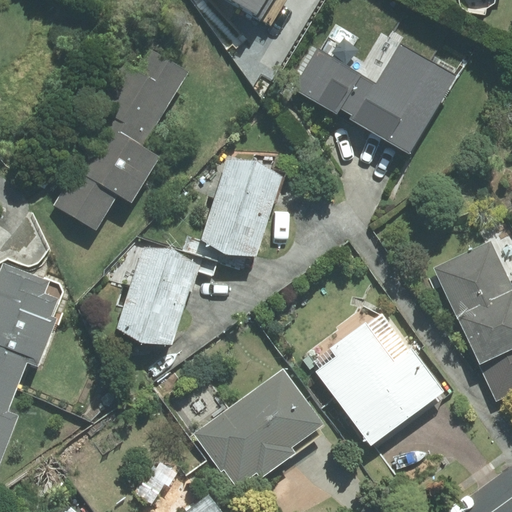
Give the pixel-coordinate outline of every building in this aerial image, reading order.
[(234,0),(260,14),(268,0),(234,0)] [(400,155),(450,71),(384,32),(358,76),(312,49),(289,89),(400,155)] [(51,206),(91,231),(112,196),(126,205),(154,159),(138,149),(184,74),(133,43),(59,164),(72,172),(51,206)] [(250,262),(278,174),(224,157),(196,245),(250,262)] [(511,393),(511,296),(488,242),(431,267),(491,402),(511,393)] [(193,266),(140,249),(114,330),(166,347),(193,266)] [(46,282),(1,264),(0,265),(0,452),(14,417),(3,413),(21,365),(31,369),(50,320),(44,318),(52,300),(40,295),(46,282)] [(310,376),(365,447),(436,393),(404,351),(389,363),(361,326),(328,351),(334,358),(310,376)] [(277,371),(191,435),(231,489),(251,473),(256,480),(288,456),(283,450),(317,425),(277,371)] [(213,511),(203,498),(182,511),(213,511)]
